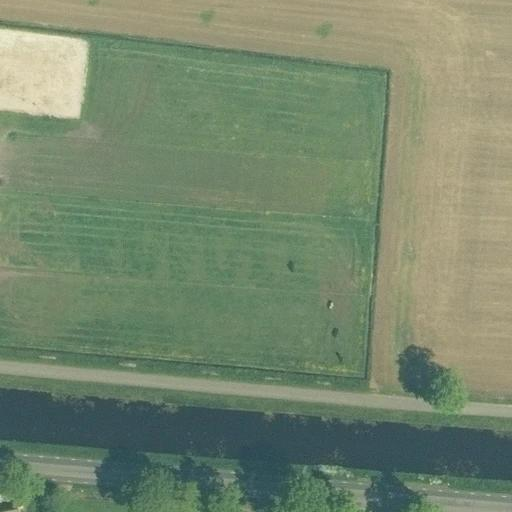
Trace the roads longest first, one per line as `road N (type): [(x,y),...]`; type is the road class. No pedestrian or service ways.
road 1 (unclassified): [(511,411),(0,369)]
road 2 (secondary): [(511,510),(0,469)]
